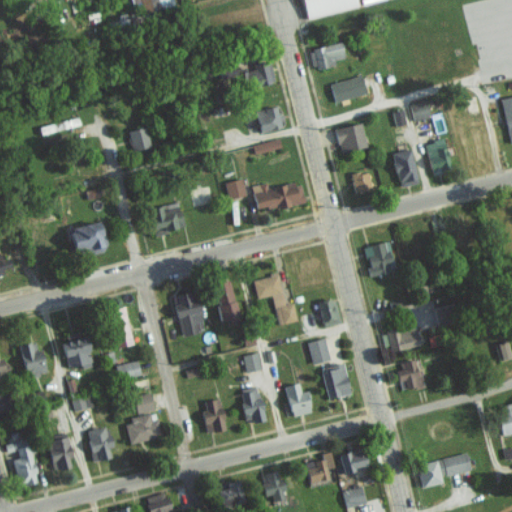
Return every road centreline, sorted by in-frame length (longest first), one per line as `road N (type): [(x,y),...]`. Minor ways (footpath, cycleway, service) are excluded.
road 1 (tertiary): [(0,306),(511,180)]
road 2 (residential): [(405,511),(279,0)]
road 3 (residential): [(511,383),(9,510)]
road 4 (residential): [(196,511),(103,135)]
